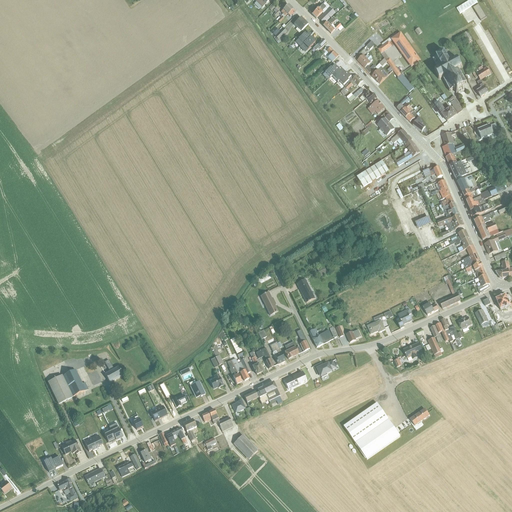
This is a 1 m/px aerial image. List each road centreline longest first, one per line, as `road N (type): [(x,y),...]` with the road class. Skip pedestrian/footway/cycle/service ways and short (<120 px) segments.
road 1 (tertiary): [(0,509),(316,355)]
road 2 (tertiary): [(316,355),(378,343),(500,284)]
road 3 (secondary): [(424,144),(288,0)]
road 4 (secondary): [(500,284),(435,156)]
